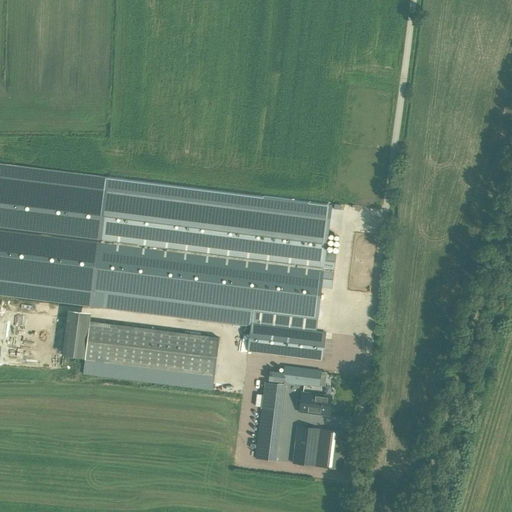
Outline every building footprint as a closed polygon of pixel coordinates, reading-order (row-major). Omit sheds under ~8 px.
[(0,162),(0,293),(63,303),(101,308),(250,327),(251,323),(316,331),(317,319),(321,287),(331,288),(336,252),(326,251),(332,205),(107,177),(105,176),(0,162)] [(85,359),(83,373),(212,389),(214,376),(219,337),(90,321),(85,359)] [(250,327),(247,351),(322,360),(325,332),(316,331),(251,323),(250,327)] [(62,356),(60,366),(76,368),(77,358),(62,356)] [(282,380),(282,382),(319,387),(319,384),(325,385),(327,371),(321,370),(284,366),(284,370),(282,380)] [(262,406),(261,406),(255,458),(275,461),(282,409),(285,384),(265,381),(262,406)] [(332,395),(301,392),(299,412),(329,416),(332,395)] [(315,465),(320,430),(297,427),(293,463),(315,465)] [(315,465),(315,466),(342,469),(347,432),(320,429),(320,430),(315,465)]
